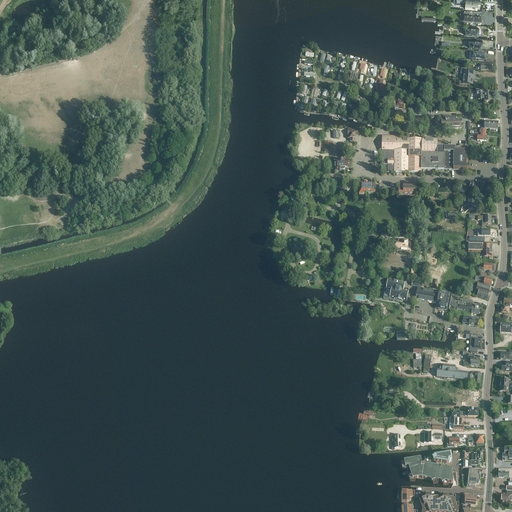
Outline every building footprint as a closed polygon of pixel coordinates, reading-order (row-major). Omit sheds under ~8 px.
[(479,4),(479,0),(466,0),(466,8),(476,9),(477,4),(479,4)] [(464,14),(464,22),(479,23),(480,15),(479,15),(479,12),(466,11),(466,14),(464,14)] [(464,35),(478,36),(479,28),(464,27),(464,35)] [(468,47),(482,49),(483,41),(468,40),(468,47)] [(472,60),(486,61),(487,54),(472,53),(472,60)] [(462,86),(463,84),(472,85),(473,80),(474,80),(475,73),(470,72),(470,69),(468,69),(469,67),(465,66),(465,69),(461,68),(459,85),(462,86)] [(484,102),(484,103),(493,102),(492,93),(484,94),(484,92),(476,93),(476,101),(481,100),(484,102)] [(401,110),(403,108),(403,107),(403,102),(400,102),(393,101),(393,106),(395,106),(395,110),(401,110)] [(380,121),(382,117),(369,113),(368,117),(380,121)] [(459,118),(442,118),(442,121),(442,130),(461,130),(461,121),(459,121),(459,118)] [(498,130),(498,123),(485,122),(484,129),(486,129),(498,130)] [(358,136),(358,131),(358,128),(348,128),(348,139),(355,139),(355,136),(358,136)] [(477,141),(486,142),(487,137),(486,136),(486,132),(472,131),(470,131),(470,138),(477,138),(477,141)] [(399,137),(382,137),(382,172),(388,172),(388,173),(421,173),(422,173),(423,171),(423,170),(468,170),(468,146),(460,146),(460,149),(459,149),(459,150),(454,150),(455,149),(445,148),(442,145),(441,145),(441,144),(437,144),(437,140),(399,139),(399,137)] [(333,142),(325,142),(325,153),(330,153),(335,153),(335,147),(333,147),(333,142)] [(348,151),(349,151),(352,151),(352,144),(342,144),(342,153),(348,153),(348,151)] [(345,161),(340,161),(340,163),(335,163),(335,172),(348,172),(347,172),(347,170),(350,170),(350,163),(345,163),(345,161)] [(359,190),(359,194),(363,195),(363,194),(375,194),(379,194),(380,186),(376,186),(376,183),(372,183),(368,183),(368,182),(368,181),(363,181),(363,182),(363,183),(359,183),(359,186),(358,186),(358,190),(359,190)] [(487,191),(487,184),(469,184),(463,183),(463,188),(468,188),(468,191),(469,191),(469,193),(476,193),(476,191),(487,191)] [(421,195),(421,189),(419,189),(419,185),(404,185),(404,188),(400,188),(399,195),(421,195)] [(468,210),(476,211),(476,201),(475,201),(475,200),(475,199),(474,199),(473,199),(473,198),(465,197),(465,203),(468,203),(468,206),(466,206),(461,210),(465,213),(468,210)] [(479,237),(479,240),(482,240),(482,237),(490,236),(490,230),(482,230),(479,230),(479,237)] [(301,244),(296,244),(296,248),(300,248),(301,246),(305,247),(306,240),(301,240),(301,244)] [(394,240),(393,250),(411,252),(412,243),(411,243),(411,242),(409,241),(401,240),(401,241),(399,240),(398,241),(394,240)] [(468,251),(468,253),(479,254),(479,261),(489,262),(489,258),(492,258),(493,255),(492,255),(492,243),(469,243),(466,243),(466,246),(467,246),(467,251),(468,251)] [(493,280),(485,278),(476,276),(475,280),(484,282),(484,284),(491,286),(493,280)] [(395,281),(387,279),(382,278),(381,283),(386,284),(394,286),(395,281)] [(436,304),(438,293),(438,292),(420,289),(421,285),(408,282),(407,289),(413,290),(412,295),(417,296),(416,300),(436,304)] [(479,291),(489,294),(491,287),(478,283),(476,290),(479,291)] [(487,300),(489,294),(479,291),(477,297),(487,300)] [(450,295),(438,293),(436,304),(440,305),(439,310),(447,311),(450,295)] [(461,297),(452,295),(450,303),(449,311),(458,312),(458,311),(464,312),(464,313),(471,314),(473,307),(469,306),(470,303),(470,304),(471,301),(468,301),(463,300),(461,300),(461,297)] [(502,313),(508,314),(510,307),(509,307),(510,305),(511,305),(511,299),(505,298),(504,303),(506,304),(506,307),(503,306),(502,313)] [(473,304),(470,304),(470,303),(469,306),(473,307),(471,314),(479,316),(480,311),(478,311),(479,306),(473,305),(473,304)] [(473,318),(470,317),(466,317),(466,320),(465,322),(469,323),(469,325),(478,327),(479,320),(473,319),(473,318)] [(500,333),(507,333),(511,334),(511,333),(511,324),(501,324),(501,327),(500,333)] [(476,336),(470,335),(470,338),(469,343),(472,344),(472,348),(471,348),(471,353),(475,353),(475,349),(481,350),(482,340),(476,339),(476,338),(476,336)] [(470,360),(470,366),(479,367),(480,359),(474,359),(474,356),(468,355),(468,360),(470,360)] [(505,372),(511,373),(511,372),(511,362),(506,362),(505,365),(502,365),(502,371),(505,372)] [(472,377),(471,378),(471,384),(474,384),(474,385),(480,385),(480,373),(475,373),(471,372),(471,377),(472,377)] [(509,380),(500,379),(499,391),(508,392),(509,380)] [(472,388),(469,389),(469,388),(463,388),(464,396),(469,396),(469,392),(470,392),(471,402),(473,402),(473,404),(475,404),(475,402),(480,402),(479,392),(472,392),(472,388)] [(460,417),(465,417),(467,417),(478,417),(478,410),(468,410),(465,410),(465,413),(460,413),(460,412),(450,412),(450,418),(454,418),(454,417),(457,417),(457,418),(460,418),(460,417)] [(463,418),(460,418),(457,418),(457,417),(454,417),(454,418),(450,418),(450,424),(450,430),(454,430),(463,431),(463,418)] [(427,443),(428,443),(434,444),(434,440),(442,440),(442,436),(434,435),(434,434),(428,434),(428,437),(427,437),(425,437),(424,438),(424,442),(425,443),(427,443)] [(401,448),(400,436),(394,436),(394,437),(392,437),(392,447),(395,447),(395,448),(401,448)] [(503,461),(511,461),(511,448),(505,448),(504,455),(503,455),(503,461)] [(483,452),(477,451),(477,453),(474,453),(474,454),(474,461),(469,461),(469,467),(471,467),(471,466),(479,466),(479,462),(483,462),(483,452)] [(451,460),(452,460),(451,453),(434,456),(434,461),(449,464),(449,463),(451,463),(451,460)] [(409,461),(412,478),(453,484),(452,469),(447,469),(448,467),(439,466),(439,468),(428,466),(428,464),(421,463),(421,459),(409,461)] [(498,478),(509,478),(510,479),(509,483),(508,487),(511,486),(511,469),(498,469),(498,478)] [(480,479),(480,476),(481,476),(480,473),(477,473),(477,471),(469,471),(468,478),(480,479)] [(468,478),(468,485),(467,485),(467,488),(473,489),(473,486),(475,486),(475,485),(479,485),(480,483),(480,482),(480,479),(468,478)] [(511,488),(507,488),(506,492),(507,492),(507,495),(502,495),(502,497),(502,498),(501,498),(501,500),(502,501),(501,502),(502,502),(502,504),(511,504),(511,503),(511,488)] [(401,494),(402,494),(402,502),(401,502),(407,503),(410,502),(410,499),(411,498),(415,497),(415,494),(415,491),(409,492),(401,490),(401,494)] [(463,495),(463,498),(465,498),(465,504),(471,505),(471,506),(476,506),(477,503),(476,498),(476,499),(471,498),(471,495),(471,494),(467,494),(463,494),(463,495)] [(448,499),(448,497),(449,497),(449,496),(443,496),(443,499),(433,498),(430,498),(430,496),(431,496),(431,495),(426,495),(426,498),(420,501),(423,510),(422,511),(458,511),(459,509),(459,505),(459,502),(455,502),(455,499),(448,499)]
